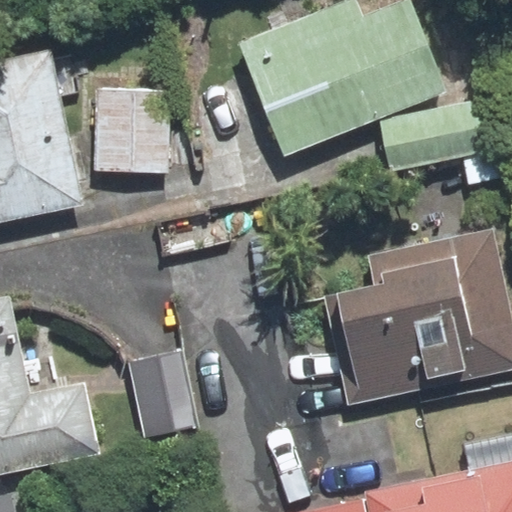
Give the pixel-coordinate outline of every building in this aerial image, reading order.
[(349,7),(246,49),(285,145),(429,86),(395,5),(355,22),(349,7)] [(0,211),(73,196),(43,57),(0,65),(0,211)] [(165,174),(168,95),(100,92),(97,172),(165,174)] [(478,104),(382,125),(391,165),(487,144),(478,104)] [(383,287),(327,298),(347,397),(511,364),(511,339),(491,237),(378,260),(383,287)] [(0,467),(87,449),(74,392),(20,403),(0,311),(0,467)] [(173,358),(132,367),(148,438),(189,429),(173,358)] [(511,511),(511,467),(366,497),(369,511),(511,511)] [(35,511),(29,482),(0,488),(0,511),(35,511)]
